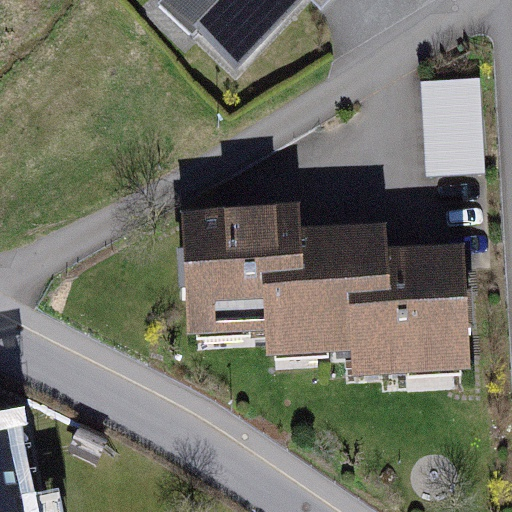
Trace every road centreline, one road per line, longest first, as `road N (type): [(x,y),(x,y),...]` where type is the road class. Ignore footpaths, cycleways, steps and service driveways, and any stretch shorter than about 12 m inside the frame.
road 1 (unclassified): [(463,0),(339,95),(18,274),(0,306)]
road 2 (residential): [(298,511),(0,347)]
